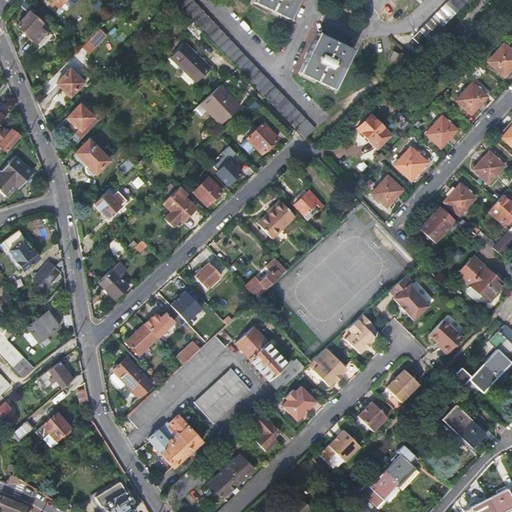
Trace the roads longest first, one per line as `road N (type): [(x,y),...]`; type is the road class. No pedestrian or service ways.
road 1 (residential): [(85,336),(55,176),(0,42)]
road 2 (residential): [(85,336),(102,329),(299,146)]
road 3 (residential): [(404,341),(231,511)]
road 4 (residential): [(161,511),(101,416),(85,336)]
road 5 (residential): [(390,233),(511,96)]
